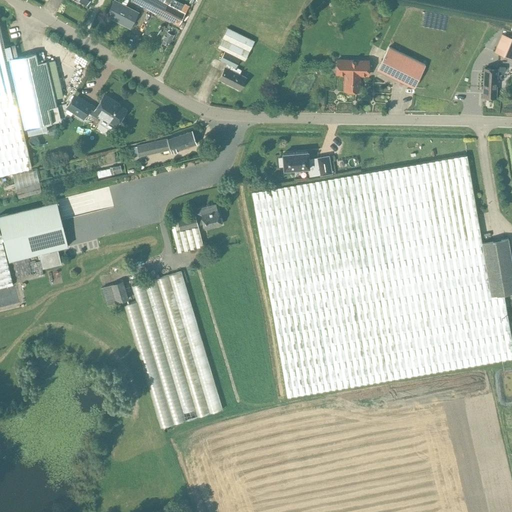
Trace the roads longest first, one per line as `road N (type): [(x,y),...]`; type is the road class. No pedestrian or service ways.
road 1 (tertiary): [(511,124),(206,112),(11,0)]
road 2 (unknown): [(233,117),(225,147),(206,170),(70,229)]
